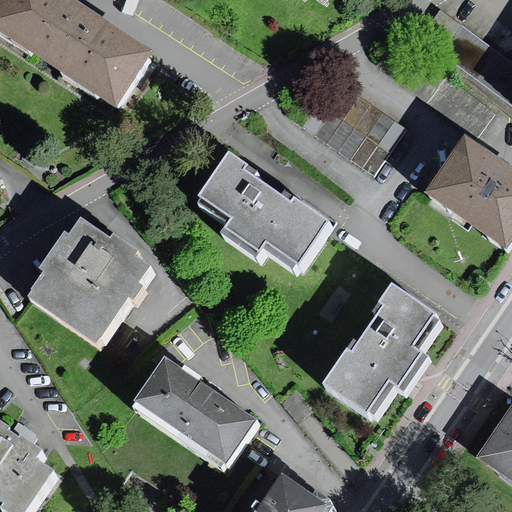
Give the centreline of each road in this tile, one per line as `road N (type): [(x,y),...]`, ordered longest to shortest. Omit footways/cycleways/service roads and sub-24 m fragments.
road 1 (residential): [(424,0),(0,246)]
road 2 (residential): [(386,511),(481,360)]
